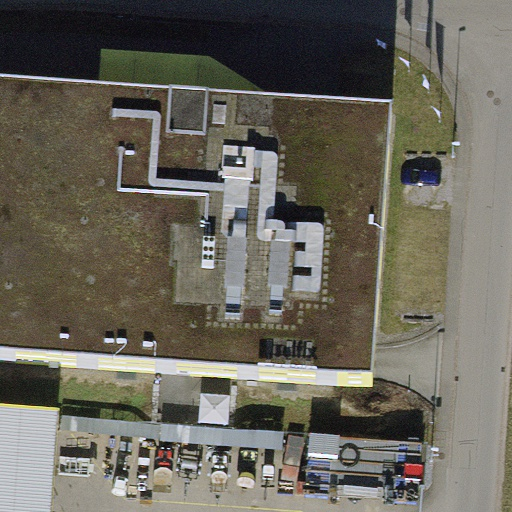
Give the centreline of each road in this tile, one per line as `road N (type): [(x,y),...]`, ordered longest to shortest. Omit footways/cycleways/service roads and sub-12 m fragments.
road 1 (residential): [(471,511),(495,151)]
road 2 (unknown): [(485,306),(210,295)]
road 3 (residential): [(495,151),(504,15)]
